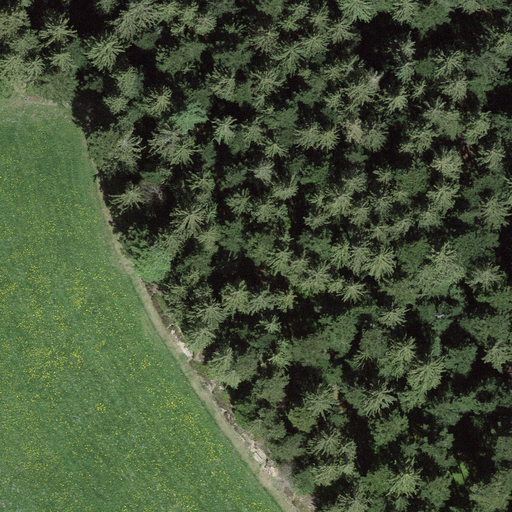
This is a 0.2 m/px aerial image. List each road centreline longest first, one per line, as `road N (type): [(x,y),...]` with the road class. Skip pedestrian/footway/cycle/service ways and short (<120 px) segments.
road 1 (track): [(82,0),(85,96),(106,209),(148,294),(301,511)]
road 2 (track): [(511,222),(478,106),(475,0)]
